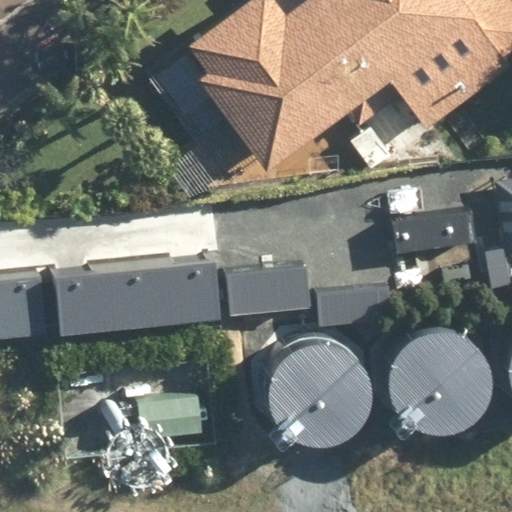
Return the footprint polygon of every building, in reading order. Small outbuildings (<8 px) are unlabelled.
[(266,0),(211,0),(171,31),(191,58),(182,67),(251,159),(333,95),(351,119),(390,89),(416,122),(502,57),(497,50),(511,39),(511,6),(507,0),(268,0),(267,1),(266,0)] [(511,173),(490,177),(501,253),(511,251),(511,173)] [(341,237),(60,262),(64,313),(345,288),(341,237)] [(0,268),(0,329),(51,324),(44,264),(0,268)] [(459,405),(474,395),(485,380),(490,363),(490,345),(484,328),(472,314),(457,304),(439,300),(421,302),(404,310),(391,322),(383,338),(380,356),(384,374),(393,390),(406,402),(423,409),(441,410),(459,405)] [(217,355),(56,366),(62,448),(223,437),(217,355)]
